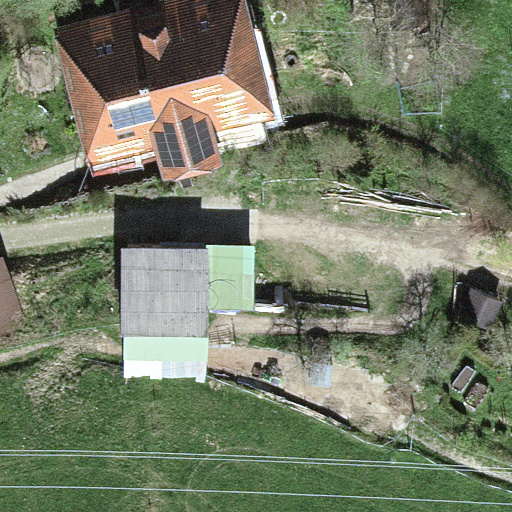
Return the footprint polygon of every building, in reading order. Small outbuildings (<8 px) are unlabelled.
[(412,0),(389,0),(392,29),(415,27),(412,0)] [(249,96),(226,7),(78,43),(101,132),(161,117),(177,165),(219,152),(209,106),(249,96)] [(204,245),(129,243),(127,314),(203,317),(204,245)] [(1,265),(0,265),(0,329),(20,324),(1,265)] [(502,304),(473,290),(460,316),(489,330),(502,304)]
